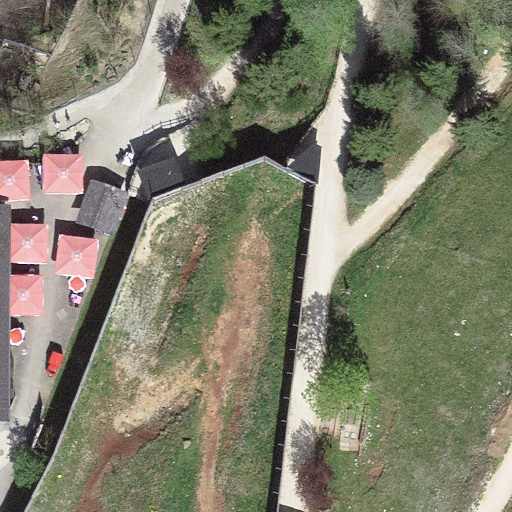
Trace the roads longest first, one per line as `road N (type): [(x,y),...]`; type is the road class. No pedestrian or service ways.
road 1 (track): [(362,0),(320,257),(298,511)]
road 2 (track): [(320,257),(376,212),(511,52)]
road 3 (track): [(118,126),(202,112),(275,0)]
